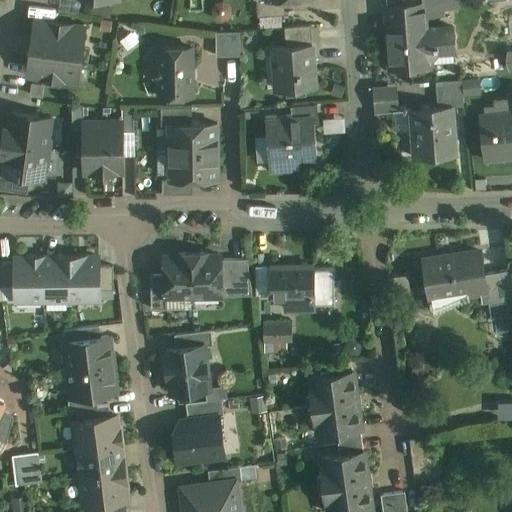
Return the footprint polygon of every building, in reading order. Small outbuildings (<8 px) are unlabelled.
[(284,0),(255,0),(257,17),(286,15),(284,0)] [(404,0),(406,16),(425,15),(425,16),(432,15),(431,0),(404,0)] [(428,50),(426,29),(425,16),(425,15),(406,16),(386,18),(390,69),(410,67),(410,60),(427,59),(428,66),(429,66),(428,50)] [(84,26),(36,19),(33,36),(31,36),(28,58),(31,58),(28,75),(76,81),(78,64),(81,65),(84,43),(81,42),(84,26)] [(311,25),(284,27),(286,47),(312,44),(311,25)] [(452,27),(426,29),(428,50),(430,49),(431,51),(438,50),(438,49),(452,48),(453,51),(454,51),(452,27)] [(240,55),(240,31),(216,32),(216,56),(240,55)] [(286,47),(273,48),(275,74),(281,73),(282,89),(316,87),(314,68),(312,46),(312,44),(286,47)] [(193,95),(192,47),(159,48),(159,64),(154,69),(155,75),(159,80),(160,95),(193,95)] [(462,79),(436,81),(438,107),(453,106),(464,105),(462,79)] [(397,88),(373,89),(375,115),(398,114),(397,88)] [(511,91),(511,99),(511,111),(479,115),(484,159),(486,159),(485,154),(511,150),(511,91)] [(317,104),(291,106),(292,118),(314,117),(318,117),(317,104)] [(84,120),(83,106),(72,106),(73,130),(84,130),(84,120)] [(438,107),(410,109),(412,129),(414,156),(433,155),(434,155),(456,154),(453,106),(438,107)] [(192,124),(191,107),(161,107),(162,125),(169,125),(169,124),(192,124)] [(134,134),(134,108),(122,108),(122,120),(122,134),(134,134)] [(2,141),(50,148),(52,134),(49,134),(51,117),(11,112),(8,135),(3,134),(2,141)] [(346,116),(326,117),(326,129),(346,129),(346,116)] [(292,118),(266,120),(269,160),(270,160),(300,158),(317,157),(314,117),(292,118)] [(104,172),(103,120),(84,120),(84,130),(85,172),(104,172)] [(122,120),(103,120),(104,172),(123,171),(122,134),(122,120)] [(218,151),(217,123),(192,124),(169,124),(169,125),(169,151),(218,151)] [(50,148),(2,141),(2,148),(6,149),(3,171),(30,175),(43,177),(45,161),(48,161),(50,148)] [(218,178),(218,151),(169,151),(170,177),(170,178),(193,178),(218,178)] [(30,175),(3,171),(0,170),(0,188),(28,193),(30,175)] [(193,178),(170,178),(170,177),(162,178),(163,193),(193,193),(193,178)] [(481,251),(424,260),(430,296),(431,296),(431,293),(467,288),(468,295),(481,293),(488,292),(485,273),(481,251)] [(193,295),(193,252),(178,253),(178,255),(165,255),(165,274),(165,295),(167,295),(193,295)] [(221,258),(221,254),(207,254),(207,252),(193,252),(193,295),(194,295),(222,294),(221,258)] [(86,257),(86,255),(56,255),(56,257),(44,257),(44,256),(28,256),(28,257),(15,258),(15,261),(15,286),(16,300),(100,298),(100,290),(99,265),(99,256),(86,257)] [(252,294),(247,258),(221,258),(222,294),(252,294)] [(15,286),(15,261),(0,261),(0,273),(1,286),(15,286)] [(114,289),(113,265),(99,265),(100,290),(114,289)] [(313,269),(313,265),(272,266),(273,296),(285,296),(299,296),(299,302),(314,301),(313,269)] [(335,304),(334,268),(313,269),(314,301),(314,304),(335,304)] [(511,278),(510,269),(499,271),(503,298),(511,296),(511,278)] [(499,271),(485,273),(488,292),(481,293),(482,302),(503,298),(499,271)] [(165,295),(165,274),(151,274),(152,307),(167,307),(167,295),(165,295)] [(194,307),(194,295),(193,295),(167,295),(167,307),(193,306),(193,307),(194,307)] [(314,304),(314,301),(299,302),(299,296),(285,296),(285,306),(289,310),(312,309),(312,310),(314,310),(314,304)] [(292,340),(292,320),(264,321),(264,341),(292,340)] [(65,341),(101,337),(100,325),(64,329),(65,341)] [(211,330),(175,334),(177,348),(204,344),(204,346),(213,344),(211,330)] [(101,337),(65,341),(69,369),(114,363),(113,356),(111,356),(109,336),(101,337)] [(177,348),(166,349),(167,360),(166,360),(168,378),(170,378),(172,393),(209,388),(204,346),(204,344),(177,348)] [(351,360),(328,363),(329,375),(353,372),(351,360)] [(114,363),(69,369),(72,397),(96,394),(116,392),(113,371),(115,371),(114,363)] [(354,372),(353,372),(329,375),(310,377),(318,434),(337,431),(360,428),(362,428),(354,372)] [(96,394),(72,397),(68,401),(69,409),(77,409),(98,406),(96,394)] [(222,398),(186,403),(188,419),(219,415),(219,416),(224,415),(222,398)] [(98,406),(77,409),(78,420),(110,416),(108,404),(98,406)] [(14,416),(1,409),(0,411),(0,439),(6,443),(14,416)] [(78,420),(74,421),(77,449),(122,443),(120,429),(119,429),(117,415),(78,420)] [(219,415),(188,419),(189,427),(174,429),(179,462),(224,456),(219,416),(219,415)] [(360,428),(337,431),(338,443),(362,440),(360,428)] [(362,440),(338,443),(340,455),(364,452),(362,440)] [(122,443),(77,449),(81,476),(126,471),(124,456),(122,457),(121,444),(122,444),(122,443)] [(340,455),(321,457),(328,511),(338,511),(373,507),(365,451),(364,452),(340,455)] [(39,454),(15,457),(18,484),(42,481),(39,454)] [(240,467),(209,471),(210,484),(235,481),(235,482),(242,481),(240,467)] [(126,471),(81,476),(85,504),(94,503),(126,499),(128,499),(126,486),(127,486),(126,471)] [(210,484),(182,488),(185,511),(238,511),(235,482),(235,481),(210,484)] [(407,511),(405,491),(385,493),(381,494),(383,511),(407,511)] [(126,499),(94,503),(95,511),(116,511),(127,511),(126,499)]
